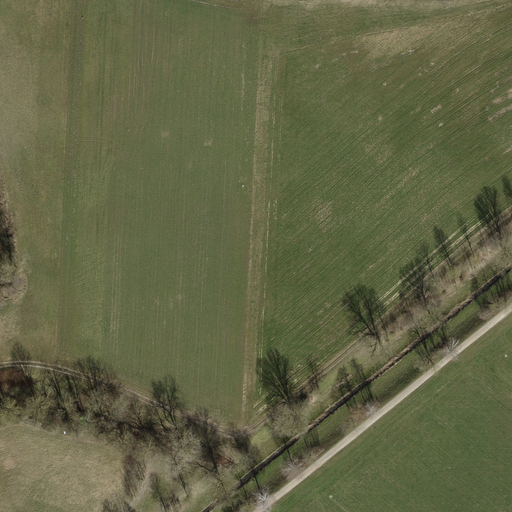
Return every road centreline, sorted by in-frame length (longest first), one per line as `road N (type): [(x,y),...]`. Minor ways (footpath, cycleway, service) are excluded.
road 1 (track): [(259,511),(511,309)]
road 2 (track): [(225,436),(99,380),(33,363),(0,365)]
